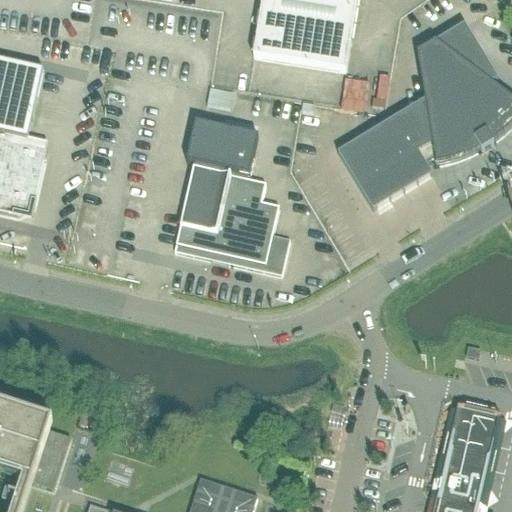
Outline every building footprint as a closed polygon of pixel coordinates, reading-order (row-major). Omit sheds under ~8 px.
[(263,0),(253,62),(346,77),(358,0),(263,0)] [(511,102),(493,88),(499,84),(466,29),(418,58),(426,105),(339,158),(374,216),(433,179),(425,167),(435,160),(437,170),(445,168),(453,166),(460,164),(467,161),(475,158),(482,155),(483,157),(495,150),(494,147),(500,143),(506,138),(511,133),(511,132),(511,102)] [(44,76),(0,65),(0,216),(19,220),(34,211),(46,160),(37,145),(29,143),(38,104),(44,76)] [(341,116),(385,116),(385,82),(373,82),(373,88),(341,87),(341,116)] [(260,141),(197,127),(188,167),(196,169),(195,173),(176,257),(283,281),(291,245),(274,241),(280,212),(263,208),(267,189),(247,185),(248,181),(251,181),(260,141)] [(0,511),(0,478),(52,495),(71,443),(19,426),(21,419),(0,412),(0,511)] [(439,496),(435,511),(484,511),(492,479),(488,478),(500,422),(458,412),(441,487),(438,486),(435,496),(439,496)] [(258,511),(259,510),(202,491),(195,511),(258,511)]
